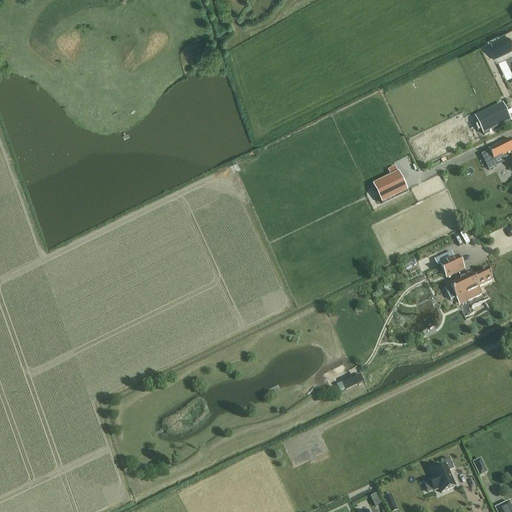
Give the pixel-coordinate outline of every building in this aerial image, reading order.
[(511,42),(510,39),(490,49),(496,60),(505,56),(511,71),(511,77),(511,79),(511,81),(511,82),(511,42)] [(483,135),(510,122),(502,105),(475,118),(483,135)] [(478,127),(471,130),(475,136),(481,133),(478,127)] [(511,143),(510,140),(488,151),(493,162),(509,154),(511,160),(511,162),(511,143)] [(410,168),(402,172),(410,189),(418,185),(410,168)] [(392,177),(373,186),(382,204),(407,192),(398,174),(392,177)] [(411,201),(405,204),(407,208),(413,205),(417,203),(415,199),(411,201)] [(465,296),(468,303),(482,296),(478,289),(492,282),(487,270),(473,277),(471,274),(464,277),(462,273),(464,272),(457,258),(454,259),(451,253),(434,261),(437,268),(440,267),(446,280),(455,276),(457,282),(449,286),(450,287),(445,290),(450,301),(455,298),(456,300),(465,296)] [(360,375),(342,384),(345,391),(363,382),(360,375)] [(480,459),(472,463),(479,478),(487,474),(480,459)] [(441,495),(455,489),(448,473),(453,471),(448,460),(443,462),(446,468),(432,475),(434,479),(429,482),(434,492),(439,490),(441,495)] [(375,495),(370,498),(374,507),(379,504),(375,495)] [(390,495),(383,498),(387,509),(394,505),(390,495)] [(511,511),(511,510),(508,503),(495,509),(496,511),(511,511)]
